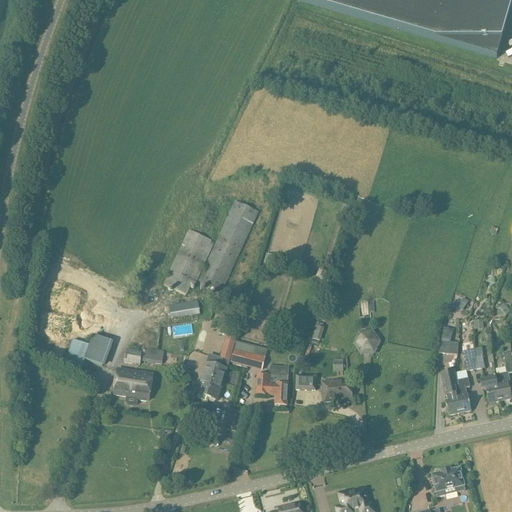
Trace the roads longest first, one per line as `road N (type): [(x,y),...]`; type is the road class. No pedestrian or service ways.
road 1 (unclassified): [(167,505),(511,425)]
road 2 (unclassified): [(0,227),(15,144),(61,0)]
